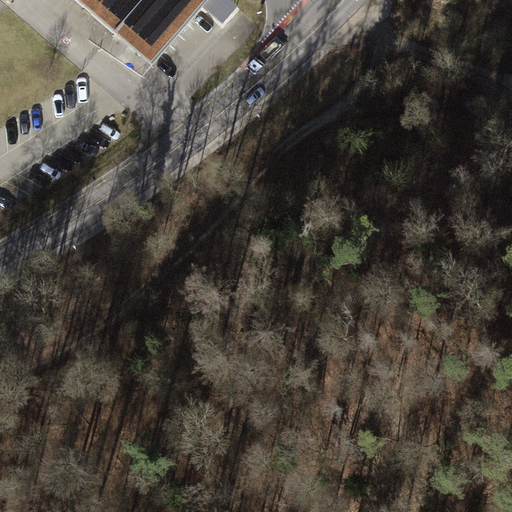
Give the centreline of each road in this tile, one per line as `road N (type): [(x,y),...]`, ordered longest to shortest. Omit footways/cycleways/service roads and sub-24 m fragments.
road 1 (track): [(334,116),(106,325),(0,376)]
road 2 (primary): [(0,261),(150,166),(327,18)]
road 3 (track): [(106,325),(211,511)]
road 4 (track): [(511,87),(327,18)]
road 5 (track): [(511,96),(334,116)]
